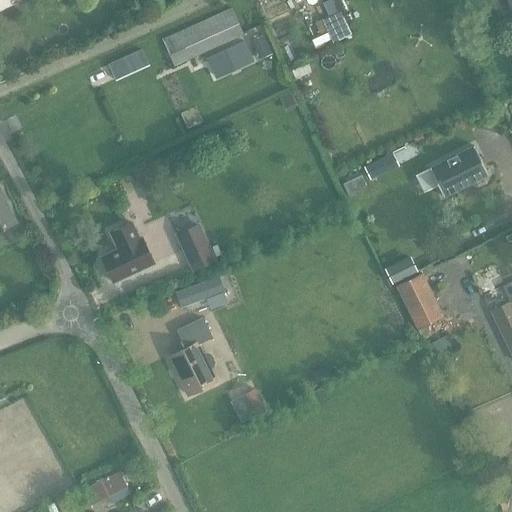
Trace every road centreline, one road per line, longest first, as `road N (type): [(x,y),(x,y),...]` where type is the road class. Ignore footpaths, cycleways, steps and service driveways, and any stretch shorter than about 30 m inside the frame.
road 1 (unclassified): [(182,511),(83,309)]
road 2 (unclassified): [(0,145),(83,309)]
